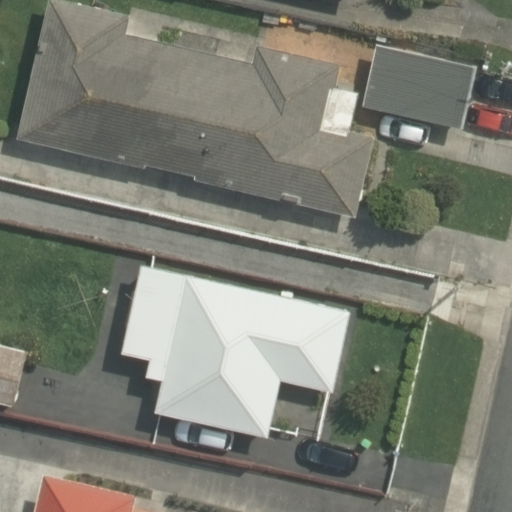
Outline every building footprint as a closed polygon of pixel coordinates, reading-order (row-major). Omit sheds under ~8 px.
[(52,0),(21,137),(358,216),(376,137),(353,132),(361,93),(336,87),(342,63),(259,43),(254,63),(130,34),(135,15),(69,0),(52,0)] [(367,103),(464,126),(477,69),(380,46),(367,103)] [(158,411),(270,437),(283,380),(336,392),(355,309),(145,262),(124,351),(150,357),(146,376),(165,380),(158,411)] [(0,402),(14,406),(28,351),(0,343),(0,402)] [(136,511),(138,506),(45,483),(37,511),(136,511)]
